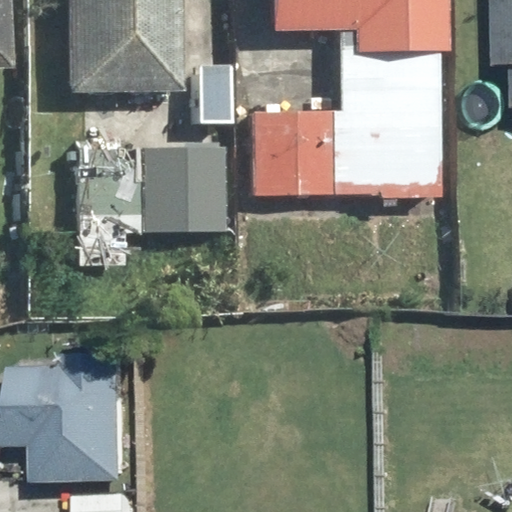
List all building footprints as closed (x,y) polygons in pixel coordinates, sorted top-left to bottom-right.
[(176,0),(65,0),(63,92),(174,95),(176,0)] [(443,0),(272,0),(272,29),(340,30),(338,110),(252,109),(250,199),(440,203),(443,0)] [(77,265),(124,266),(125,233),(216,236),(219,150),(81,145),(77,265)] [(0,394),(0,446),(43,447),(42,480),(133,482),(136,358),(77,357),(77,373),(21,372),(21,395),(0,394)] [(468,511),(469,499),(435,498),(435,511),(468,511)]
